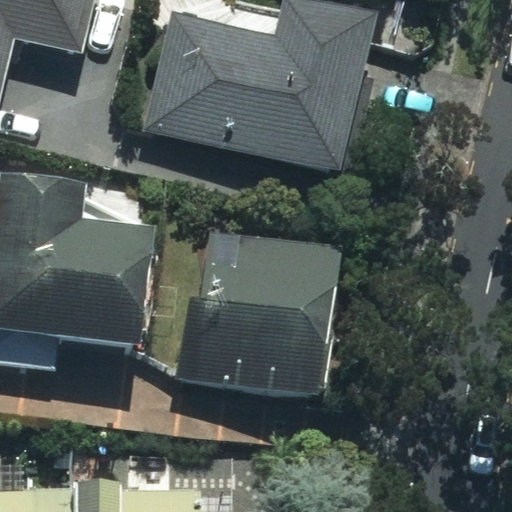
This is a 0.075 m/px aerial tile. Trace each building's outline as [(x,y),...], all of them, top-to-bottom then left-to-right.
[(97,0),(0,0),(0,111),(15,49),(82,65),(97,0)] [(285,8),(276,45),(173,22),(147,137),(339,180),(374,28),(285,8)] [(155,245),(82,236),(87,201),(0,191),(0,193),(0,343),(140,361),(155,245)] [(200,317),(188,316),(177,391),(317,412),(340,260),(212,241),(200,317)] [(0,511),(202,511),(202,499),(0,499),(0,511)]
